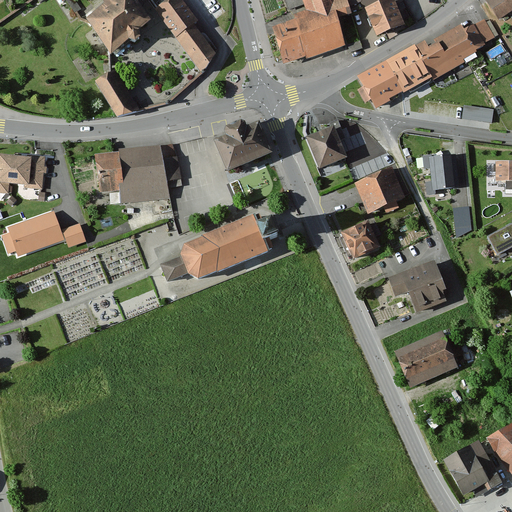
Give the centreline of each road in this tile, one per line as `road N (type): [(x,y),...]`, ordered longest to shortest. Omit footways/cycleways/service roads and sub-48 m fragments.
road 1 (tertiary): [(266,97),(310,214),(449,511)]
road 2 (residential): [(0,126),(109,128),(266,97)]
road 3 (residential): [(317,87),(359,113),(511,136)]
road 4 (residential): [(460,0),(317,87)]
